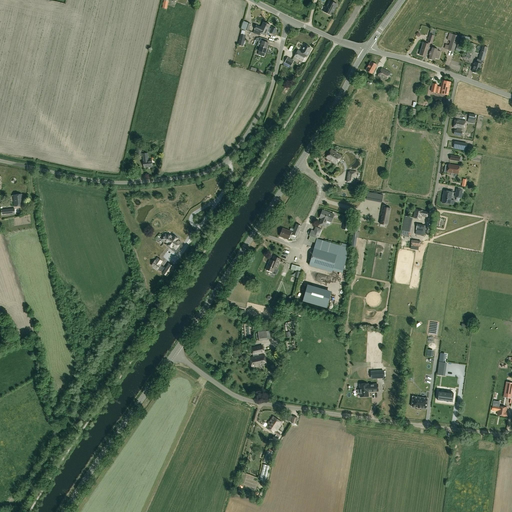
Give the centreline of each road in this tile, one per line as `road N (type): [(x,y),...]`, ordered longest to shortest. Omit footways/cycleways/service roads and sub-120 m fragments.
road 1 (unclassified): [(0,160),(110,182),(216,167),(268,96),(287,18)]
road 2 (tertiary): [(175,351),(366,49)]
road 3 (unclassified): [(511,436),(247,400),(175,351)]
road 4 (tertiary): [(64,511),(175,351)]
road 5 (unknown): [(298,164),(324,182),(302,232),(282,239),(255,230)]
road 6 (unclassified): [(457,76),(434,199)]
